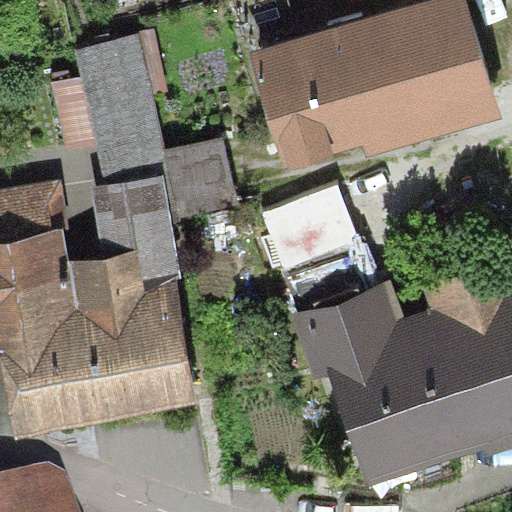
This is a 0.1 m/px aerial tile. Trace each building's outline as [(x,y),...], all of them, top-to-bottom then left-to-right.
[(471,0),(363,0),(255,33),(289,147),(348,129),(363,125),(367,138),(501,98),(471,0)] [(97,135),(105,171),(165,160),(168,178),(172,176),(164,139),(138,27),(76,40),(82,68),(97,135)] [(66,141),(97,135),(82,68),(53,75),(66,141)] [(225,126),(164,139),(172,176),(178,202),(238,191),(225,126)] [(63,173),(0,183),(0,415),(7,422),(17,417),(90,403),(150,392),(197,383),(168,178),(165,160),(105,171),(93,173),(104,238),(70,244),(65,218),(69,218),(63,173)] [(296,300),(381,270),(366,227),(281,257),(296,300)] [(511,427),(511,275),(511,272),(502,245),(418,275),(428,302),(401,312),(386,269),(381,270),(296,300),(291,303),(314,367),(329,362),(366,469),(436,445),(482,429),(485,437),(511,427)] [(58,511),(47,475),(0,490),(0,511),(58,511)]
